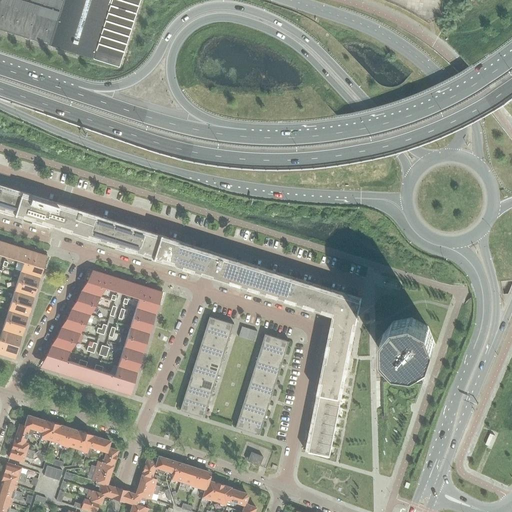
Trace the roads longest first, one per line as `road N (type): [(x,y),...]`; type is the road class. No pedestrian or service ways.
road 1 (trunk): [(0,89),(171,147),(272,160),(393,143),(511,86)]
road 2 (trunk): [(428,161),(296,34),(235,8),(185,18),(145,72),(125,85),(75,93)]
road 3 (trunk): [(246,136),(180,101),(170,67),(176,46),(197,25),(217,18),(249,23),(300,50),(410,178)]
road 4 (trunk): [(0,107),(134,163),(208,182),(404,204)]
road 5 (trunk): [(511,58),(395,119),(326,134),(246,136)]
road 6 (residential): [(202,288),(313,333),(280,489)]
road 7 (secondary): [(450,245),(475,269),(483,313),(421,487)]
road 8 (residential): [(0,170),(219,240)]
road 9 (unclassified): [(288,0),(401,45),(461,104)]
road 10 (residential): [(219,240),(402,297)]
road 11 (trunk): [(246,136),(168,123),(75,93)]
road 12 (residential): [(202,288),(137,435)]
road 13 (residential): [(85,253),(7,393)]
road 14 (residential): [(137,435),(280,489)]
road 15 (secondary): [(435,493),(491,355)]
road 16 (residential): [(7,393),(137,435)]
road 17 (secondary): [(491,355),(498,295),(482,231)]
road 18 (residential): [(202,288),(85,253)]
